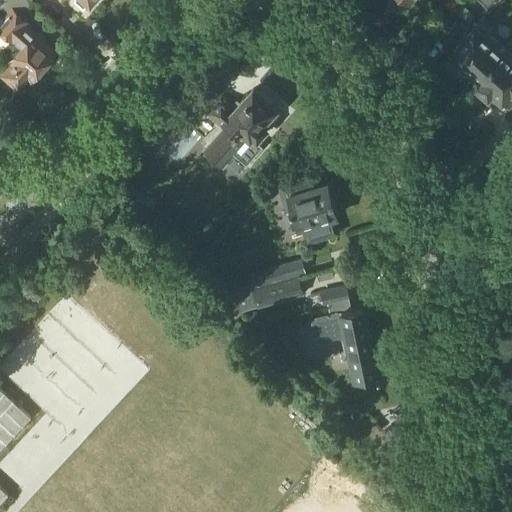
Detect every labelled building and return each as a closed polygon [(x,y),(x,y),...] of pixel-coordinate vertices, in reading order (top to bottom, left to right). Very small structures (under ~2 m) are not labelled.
[(31,82),(57,52),(26,25),(28,23),(19,15),(30,2),(29,1),(29,0),(0,0),(0,7),(7,13),(0,20),(0,31),(20,49),(8,62),(11,65),(1,76),(17,91),(28,80),(31,82)] [(476,0),(489,11),(498,0),(476,0)] [(451,55),(477,78),(502,50),(486,37),(490,32),(479,22),(451,55)] [(511,38),(502,50),(477,78),(479,80),(475,84),(488,96),(492,91),(508,105),(511,101),(511,38)] [(196,102),(207,113),(221,97),(209,87),(196,102)] [(206,148),(224,164),(233,154),(246,165),(262,147),(254,139),(255,137),(257,139),(266,129),(262,125),(275,111),(270,106),(272,101),(263,93),(258,95),(253,90),(249,95),(248,94),(244,99),(243,99),(234,109),(221,97),(207,113),(224,127),(213,139),(214,139),(206,148)] [(164,108),(144,131),(152,139),(173,117),(164,108)] [(314,188),(311,177),(286,185),(290,196),(283,198),(293,230),(304,227),(309,242),(339,233),(334,218),(338,216),(334,204),(336,203),(335,200),(339,199),(333,182),(314,188)] [(254,288),(307,272),(303,259),(250,275),(254,288)] [(259,307),(305,293),(301,278),(255,292),(259,305),(259,307)] [(381,374),(384,373),(380,357),(375,359),(364,307),(350,310),(348,298),(350,297),(348,287),(322,293),(324,303),(329,302),(331,314),(317,317),(318,319),(313,320),(318,341),(322,340),(322,342),(345,337),(355,381),(378,376),(378,377),(382,376),(381,374)] [(239,311),(259,305),(255,292),(235,298),(239,311)] [(0,448),(17,429),(0,414),(0,448)] [(384,430),(385,435),(404,451),(415,449),(410,424),(384,430)]
